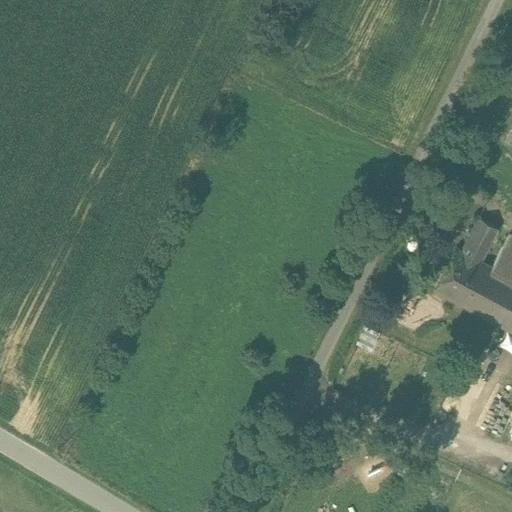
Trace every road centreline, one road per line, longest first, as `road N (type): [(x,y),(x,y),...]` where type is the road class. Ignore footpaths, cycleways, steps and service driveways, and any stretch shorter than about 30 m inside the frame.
road 1 (unclassified): [(498,0),(247,511)]
road 2 (tertiary): [(0,439),(118,511)]
